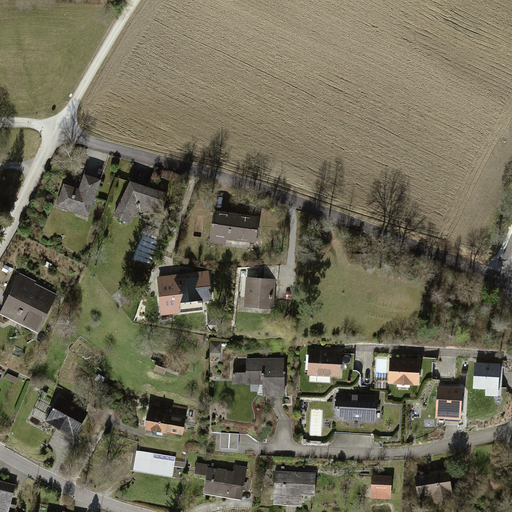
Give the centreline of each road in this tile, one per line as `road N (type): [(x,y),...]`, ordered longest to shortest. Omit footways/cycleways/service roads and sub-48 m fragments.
road 1 (residential): [(511,289),(497,274),(444,253),(58,130)]
road 2 (residential): [(511,428),(403,453),(264,450)]
road 3 (residential): [(58,130),(135,0)]
road 4 (residential): [(132,511),(0,451)]
road 5 (residential): [(0,245),(58,130)]
